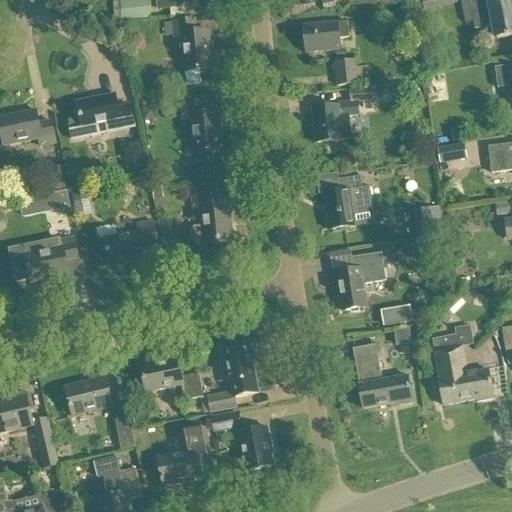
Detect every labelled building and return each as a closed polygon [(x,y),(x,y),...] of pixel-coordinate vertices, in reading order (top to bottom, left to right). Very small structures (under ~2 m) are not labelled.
[(147,0),(141,0),(113,3),(115,23),(150,20),(147,0)] [(156,0),(157,10),(170,8),(170,9),(192,7),(191,0),(156,0)] [(333,0),(326,0),(321,1),(323,10),(335,7),(333,0)] [(426,0),(421,1),(424,12),(457,4),(456,0),(426,0)] [(473,31),(493,28),(495,41),(511,37),(511,12),(510,2),(490,6),(489,0),(460,0),(464,24),(472,22),(473,31)] [(195,21),(172,23),(164,24),(165,37),(173,36),(174,39),(181,38),(186,87),(200,85),(198,73),(212,72),(209,32),(196,33),(195,21)] [(339,52),(338,40),(349,39),(347,24),(302,29),(305,56),(339,52)] [(336,87),(370,83),(368,68),(356,69),(355,61),(334,64),(336,87)] [(511,67),(495,70),(497,90),(511,88),(511,67)] [(350,104),(338,105),(338,108),(311,111),(315,146),(342,143),(342,142),(350,141),(348,118),(360,117),(358,103),(373,102),(372,90),(349,92),(350,104)] [(80,120),(68,122),(72,142),(134,130),(130,110),(119,112),(116,97),(77,105),(80,120)] [(194,156),(222,153),(218,114),(204,115),(203,103),(181,105),(183,122),(190,121),(194,156)] [(156,106),(142,108),(144,122),(153,121),(157,115),(156,106)] [(39,148),(55,145),(51,124),(39,126),(36,113),(0,119),(0,134),(3,148),(38,141),(39,148)] [(511,145),(502,147),(488,148),(492,175),(511,172),(511,145)] [(440,165),(467,161),(464,148),(438,152),(440,165)] [(138,151),(124,154),(127,171),(141,168),(138,151)] [(369,188),(361,190),(360,179),(337,182),(339,194),(323,197),(328,234),(353,230),(351,215),(372,212),(369,188)] [(65,180),(47,184),(49,195),(68,191),(65,180)] [(152,188),(153,201),(163,200),(162,187),(152,188)] [(54,214),(70,210),(66,193),(51,196),(35,199),(38,217),(54,214)] [(199,210),(201,228),(193,229),(190,233),(191,242),(195,246),(203,245),(231,242),(226,204),(213,205),(212,193),(190,195),(192,211),(199,210)] [(496,217),(511,215),(511,218),(511,222),(505,223),(507,242),(511,241),(511,204),(510,205),(510,204),(495,206),(496,217)] [(106,256),(94,258),(97,272),(109,269),(147,261),(145,248),(157,245),(153,224),(137,228),(138,235),(104,242),(106,256)] [(60,241),(9,251),(16,286),(31,283),(31,285),(49,281),(50,288),(70,284),(66,264),(78,261),(74,240),(61,243),(60,241)] [(420,248),(414,262),(423,267),(430,253),(420,248)] [(367,310),(364,287),(385,284),(381,256),(356,260),(357,272),(335,275),(340,314),(367,310)] [(436,317),(444,325),(465,304),(457,296),(436,317)] [(381,311),(384,327),(414,321),(411,305),(381,311)] [(511,330),(502,332),(508,368),(511,367),(511,330)] [(462,377),(457,351),(459,350),(456,336),(432,341),(439,382),(438,382),(439,383),(432,384),(434,395),(441,394),(443,408),(493,399),(489,373),(462,377)] [(258,396),(255,382),(251,361),(252,360),(249,345),(222,350),(230,387),(231,393),(206,399),(200,401),(203,414),(209,413),(210,416),(238,410),(236,400),(258,396)] [(410,403),(411,402),(406,379),(382,384),(374,348),(351,352),(358,388),(357,388),(361,411),(398,405),(398,408),(410,405),(410,403)] [(182,403),(202,400),(198,375),(181,378),(178,359),(163,362),(163,364),(140,368),(145,394),(179,388),(182,403)] [(72,418),(112,408),(112,406),(104,375),(89,379),(90,383),(64,389),(72,418)] [(0,435),(32,428),(24,394),(8,397),(9,402),(0,404),(0,435)] [(126,403),(112,406),(112,408),(120,453),(135,450),(126,403)] [(214,435),(241,429),(238,414),(211,419),(214,435)] [(44,471),(59,468),(48,421),(33,424),(44,471)] [(197,456),(210,453),(205,430),(181,435),(184,453),(156,458),(162,489),(202,482),(197,456)] [(247,473),(273,468),(269,447),(271,447),(267,431),(239,436),(247,473)] [(117,458),(95,464),(98,479),(102,478),(107,499),(97,501),(99,511),(129,511),(127,502),(140,499),(135,477),(133,471),(120,474),(117,458)] [(38,497),(7,504),(6,499),(0,500),(0,511),(64,511),(63,504),(60,492),(38,497)]
